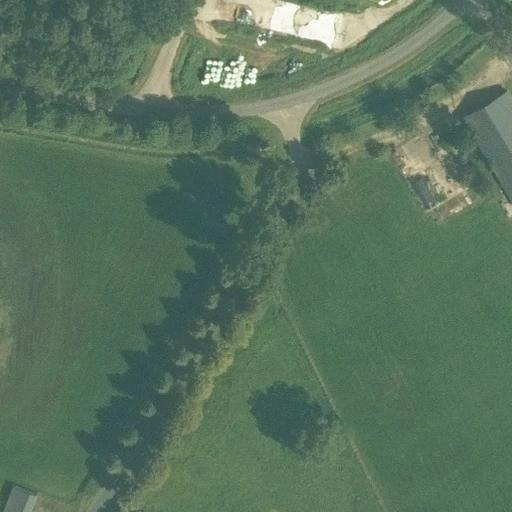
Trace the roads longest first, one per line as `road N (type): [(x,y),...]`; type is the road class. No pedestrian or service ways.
road 1 (unclassified): [(97,511),(281,211),(296,152),(285,107)]
road 2 (unclassified): [(285,107),(168,115),(0,88)]
road 3 (unclassified): [(471,0),(386,64),(285,107)]
